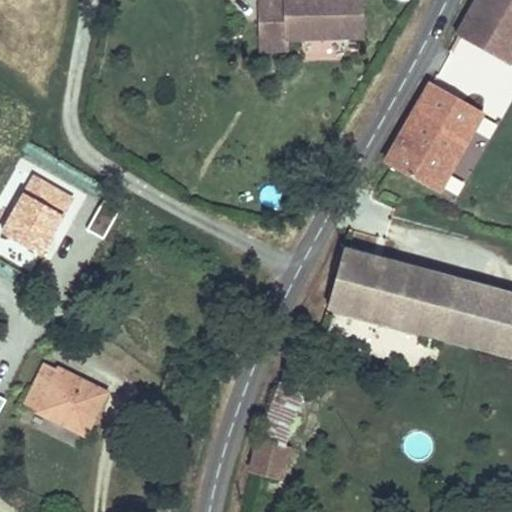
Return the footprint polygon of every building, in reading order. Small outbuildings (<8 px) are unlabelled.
[(257,0),(258,29),(286,28),(287,36),(364,34),(363,0),(257,0)] [(511,0),(469,0),(467,6),(511,28),(511,0)] [(511,28),(467,6),(454,33),(511,61),(511,28)] [(286,28),(258,29),(259,52),(288,51),(287,36),(286,28)] [(426,78),(384,156),(443,187),(484,109),(426,78)] [(425,263),(343,241),(326,304),(408,325),(425,263)] [(511,285),(425,263),(408,325),(511,352),(511,285)] [(295,343),(281,379),(304,388),(318,351),(295,343)] [(41,362),(22,401),(35,407),(33,410),(86,436),(109,390),(58,365),(56,369),(41,362)] [(281,379),(262,430),(285,439),(304,388),(281,379)] [(285,439),(262,430),(248,467),(271,476),(285,439)]
